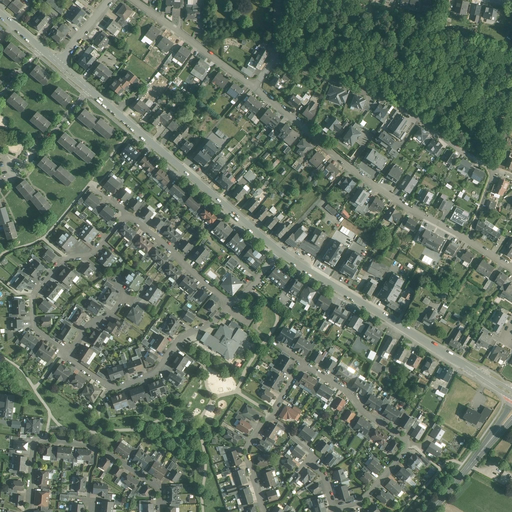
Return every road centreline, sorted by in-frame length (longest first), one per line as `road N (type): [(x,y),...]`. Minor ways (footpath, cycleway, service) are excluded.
road 1 (residential): [(338,511),(367,495),(407,444),(304,364),(248,447),(265,511)]
road 2 (secondary): [(511,394),(280,251)]
road 3 (residential): [(469,240),(391,198),(255,87)]
road 4 (secondary): [(280,251),(89,89)]
road 5 (residential): [(272,61),(402,106),(494,170)]
road 6 (residential): [(160,511),(156,485),(104,449),(50,441),(33,450),(28,511)]
road 7 (residential): [(65,356),(35,326),(33,296),(65,258),(88,255),(128,215)]
road 8 (residential): [(230,305),(135,381),(111,386),(65,356)]
road 9 (residential): [(255,87),(134,0)]
road 10 (residential): [(128,215),(230,305)]
road 11 (tertiary): [(430,511),(511,412)]
